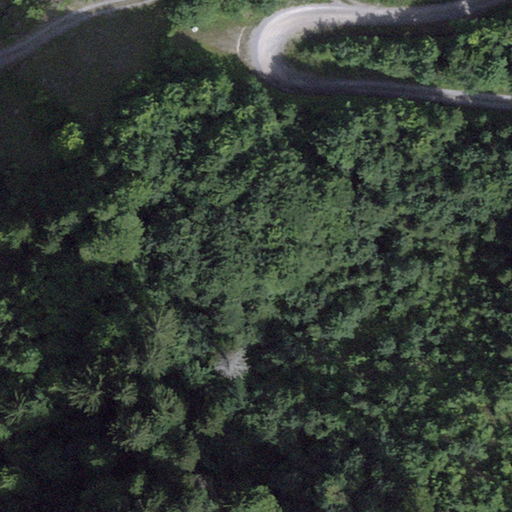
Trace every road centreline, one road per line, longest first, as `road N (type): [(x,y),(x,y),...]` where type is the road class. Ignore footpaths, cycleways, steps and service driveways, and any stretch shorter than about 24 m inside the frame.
road 1 (track): [(511,99),(282,70),(267,57),(272,30),(358,16)]
road 2 (track): [(124,0),(83,9),(0,56)]
